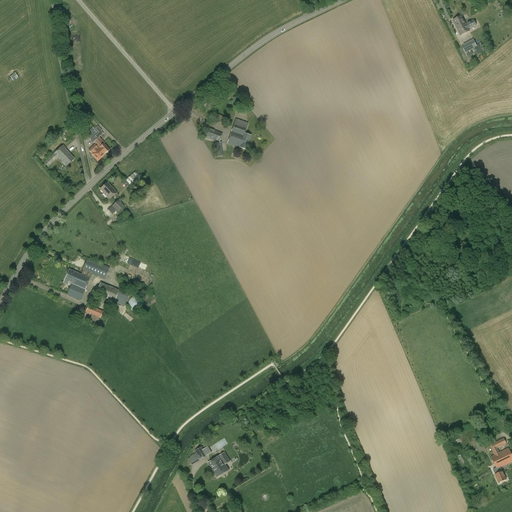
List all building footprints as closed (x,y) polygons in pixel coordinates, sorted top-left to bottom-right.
[(474,20),(466,24),(462,16),(453,20),(460,36),(469,31),(468,29),(476,25),(474,20)] [(473,53),(471,50),(475,49),(477,54),(484,51),(480,43),(475,45),(473,39),(463,44),(464,46),(462,47),(465,54),(467,56),(469,58),(471,57),(473,55),(472,53),(473,53)] [(10,77),(13,82),(18,78),(15,74),(10,77)] [(226,118),(216,114),(213,122),(223,126),(226,118)] [(251,136),(245,134),(248,123),(235,119),(227,144),(240,149),(240,148),(246,151),(251,136)] [(109,150),(104,144),(105,143),(103,141),(99,137),(103,133),(101,131),(98,126),(95,129),(99,133),(91,139),(99,148),(98,149),(103,155),(109,150)] [(219,143),(220,142),(222,134),(214,131),(214,130),(206,127),(203,137),(213,140),(219,143)] [(91,139),(97,133),(92,128),(85,134),(91,139)] [(59,136),(66,143),(73,136),(67,129),(59,136)] [(74,159),(65,150),(66,149),(63,145),(43,163),(48,167),(58,157),(67,166),(74,159)] [(95,145),(94,146),(90,149),(93,153),(92,155),(97,161),(103,155),(98,149),(95,145)] [(136,172),(125,180),(131,187),(141,179),(136,172)] [(119,195),(116,192),(106,182),(99,188),(109,199),(112,195),(115,198),(119,195)] [(117,212),(124,206),(119,200),(112,206),(108,210),(112,214),(116,211),(117,212)] [(88,258),(83,269),(92,273),(92,274),(104,280),(110,268),(88,258)] [(145,270),(147,266),(136,261),(134,265),(145,270)] [(81,275),(90,278),(92,274),(92,273),(83,269),(81,275)] [(69,270),(69,271),(67,270),(66,274),(67,274),(66,276),(87,285),(90,278),(81,275),(69,270)] [(87,285),(66,276),(63,283),(67,285),(68,283),(71,284),(67,295),(81,301),(85,290),(87,285)] [(100,283),(95,294),(124,306),(129,295),(100,283)] [(129,301),(128,303),(128,306),(129,308),(130,310),(132,311),(134,312),(137,312),(139,311),(141,310),(142,308),(143,306),(143,303),(142,301),(141,299),(139,298),(137,297),(134,297),(132,298),(130,299),(129,301)] [(103,312),(89,305),(86,312),(100,318),(103,312)] [(479,436),(473,439),(479,453),(486,449),(479,436)] [(506,480),(502,471),(500,468),(511,462),(511,455),(509,448),(499,453),(497,448),(507,444),(504,438),(490,445),(494,455),(490,457),(496,469),(498,473),(495,475),(499,484),(506,480)] [(207,456),(202,447),(195,451),(196,454),(188,459),(192,465),(207,456)] [(208,463),(217,478),(229,470),(225,465),(230,462),(224,453),(208,463)]
